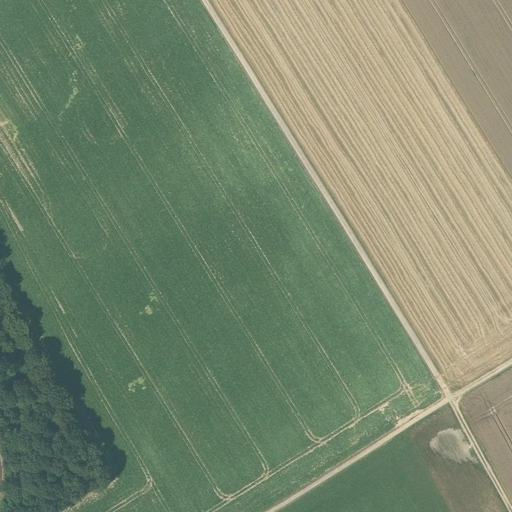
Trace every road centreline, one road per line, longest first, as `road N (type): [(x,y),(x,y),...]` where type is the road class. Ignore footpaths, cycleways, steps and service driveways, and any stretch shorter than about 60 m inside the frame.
road 1 (track): [(205,0),(511,511)]
road 2 (track): [(511,364),(273,511)]
